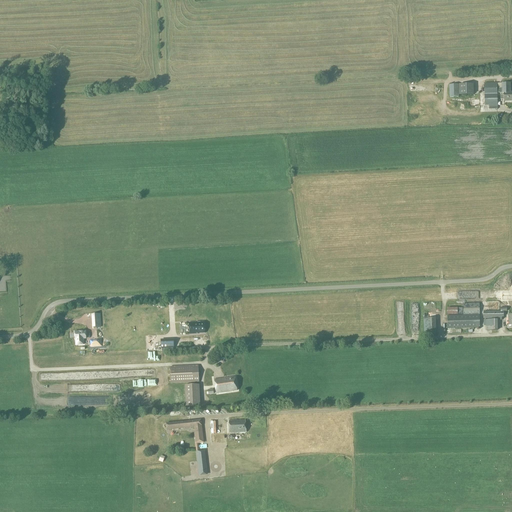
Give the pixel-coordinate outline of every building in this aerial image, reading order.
[(497,93),(497,84),(497,83),(484,84),(485,106),(489,106),(489,110),(498,109),(497,93)] [(502,84),(502,93),(502,94),(504,94),(504,95),(500,96),(500,100),(504,100),(504,102),(511,101),(511,92),(510,93),(510,83),(502,84)] [(473,84),(458,85),(459,96),(467,95),(468,100),(479,100),(479,95),(473,95),(473,84)] [(449,85),(450,98),(459,97),(459,96),(458,85),(449,85)] [(458,315),(457,308),(447,308),(447,329),(471,328),(471,330),(474,330),(474,329),(480,329),(479,303),(463,304),(463,308),(463,315),(458,315)] [(178,306),(178,317),(187,317),(187,306),(178,306)] [(483,320),(496,320),(496,319),(504,319),(504,312),(507,312),(507,307),(500,307),(500,311),(483,311),(483,320)] [(100,314),(92,315),(93,328),(100,327),(100,314)] [(436,334),(436,319),(424,319),(424,334),(436,334)] [(498,320),(496,320),(483,320),(483,326),(486,326),(486,331),(498,331),(498,320)] [(205,333),(204,322),(189,323),(190,334),(198,334),(198,333),(205,333)] [(85,331),(75,332),(75,339),(76,339),(76,345),(84,345),(83,339),(86,339),(85,331)] [(167,340),(161,340),(161,344),(162,348),(168,348),(173,348),(174,347),(174,344),(173,340),(167,340)] [(171,384),(199,383),(198,366),(170,367),(171,384)] [(216,394),(237,391),(235,377),(214,380),(216,394)] [(199,385),(185,386),(186,407),(200,406),(199,385)] [(166,423),(167,431),(194,428),(202,427),(201,419),(166,423)] [(213,420),(210,421),(210,433),(219,433),(219,429),(217,429),(217,425),(213,425),(213,420)] [(246,433),(246,421),(229,421),(229,433),(246,433)] [(194,434),(196,444),(204,443),(203,433),(194,434)] [(204,450),(196,451),(199,476),(207,475),(204,450)]
